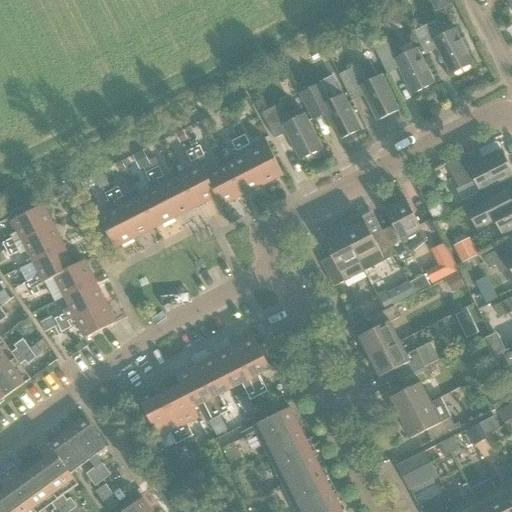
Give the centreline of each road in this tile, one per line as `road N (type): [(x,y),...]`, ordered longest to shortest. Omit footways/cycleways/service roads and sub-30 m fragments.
road 1 (residential): [(511,114),(494,115),(260,232),(276,268)]
road 2 (residential): [(376,511),(313,388),(322,353),(276,268)]
road 3 (residential): [(0,448),(176,321)]
